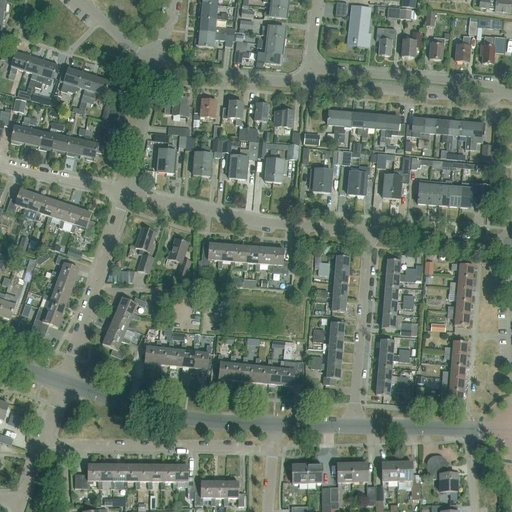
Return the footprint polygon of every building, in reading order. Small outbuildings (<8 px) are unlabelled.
[(284,10),(284,12),(286,12),(287,2),(267,0),(262,0),(262,4),(270,5),(270,9),(281,11),(282,9),(284,10)] [(402,0),(401,8),(415,10),(416,0),(402,0)] [(511,2),(496,0),(496,2),(481,0),(479,9),(495,11),(494,13),(510,15),(511,2)] [(346,19),(347,5),(336,4),(335,18),(346,19)] [(226,22),(227,16),(221,15),(220,17),(215,17),(216,7),(199,6),(198,14),(201,14),(200,20),(198,20),(215,21),(226,22)] [(348,43),(354,43),(354,45),(355,45),(355,44),(356,44),(356,48),(369,49),(370,36),(367,35),(370,10),(352,8),(349,29),(351,30),(351,33),(349,33),(348,43)] [(286,12),(284,12),(284,10),(282,9),(281,11),(270,9),(269,14),(263,13),(263,18),(285,21),(286,12)] [(399,21),(400,10),(388,10),(387,20),(399,21)] [(252,20),(253,13),(249,12),(241,11),(240,18),(252,20)] [(410,20),(411,11),(401,11),(400,21),(410,22),(410,20)] [(434,28),(435,14),(427,13),(426,28),(434,28)] [(214,28),(215,21),(198,20),(197,28),(199,28),(199,34),(231,37),(234,37),(235,31),(214,28)] [(494,31),(495,21),(478,20),(477,29),(494,31)] [(239,22),(238,35),(243,36),(243,30),(252,31),(253,24),(239,22)] [(476,36),(477,24),(474,24),(469,23),(468,36),(476,36)] [(283,41),(284,30),(262,28),(261,37),(266,38),(278,39),(278,38),(281,38),(280,41),(283,41)] [(376,30),(375,43),(379,43),(378,57),(389,58),(390,47),(393,47),(394,31),(376,30)] [(230,48),(231,37),(199,34),(198,40),(196,39),(195,48),(212,50),(213,41),(224,43),(224,47),(230,48)] [(401,59),(414,60),(415,49),(420,50),(421,36),(413,35),(412,44),(402,43),(401,59)] [(257,43),(256,46),(282,49),(283,41),(280,41),(281,38),(278,38),(278,39),(266,38),(266,42),(257,42),(257,43)] [(455,63),(468,64),(469,48),(468,48),(469,39),(463,38),(462,47),(456,47),(455,63)] [(493,48),(494,39),(484,38),(483,48),(481,47),(480,57),(482,58),(482,65),(493,66),(495,48),(493,48)] [(433,46),(430,46),(429,61),(441,62),(442,47),(444,47),(444,41),(433,40),(433,46)] [(281,59),(282,49),(256,46),(256,50),(265,51),(264,56),(276,57),(276,55),(279,56),(278,59),(281,59)] [(16,52),(16,55),(15,55),(11,69),(9,74),(10,74),(16,76),(17,71),(25,73),(30,56),(30,57),(22,55),(22,57),(16,55),(17,52),(16,52)] [(249,55),(235,53),(233,65),(240,66),(241,60),(248,61),(249,55)] [(257,55),(256,64),(280,67),(281,59),(278,59),(279,56),(276,55),(276,57),(264,56),(257,55)] [(30,56),(25,73),(32,75),(30,81),(36,83),(43,61),(42,63),(37,62),(37,59),(30,57),(30,56)] [(43,61),(36,83),(42,85),(50,87),(52,82),(56,68),(57,65),(56,65),(49,63),(49,65),(43,64),(44,61),(43,61)] [(63,84),(63,85),(62,90),(61,90),(60,93),(67,95),(67,93),(69,87),(77,89),(83,72),(82,72),(82,73),(75,70),(75,71),(74,73),(69,71),(69,70),(69,68),(68,71),(67,72),(63,71),(64,70),(63,69),(59,83),(63,84)] [(95,79),(89,77),(90,76),(90,75),(83,73),(83,72),(77,89),(84,91),(83,96),(89,98),(96,77),(96,76),(95,78),(95,79)] [(10,74),(8,80),(14,82),(16,76),(10,74)] [(89,98),(95,100),(96,95),(104,98),(109,84),(110,81),(109,81),(102,79),(101,80),(101,81),(95,79),(96,78),(96,77),(89,98)] [(46,93),(43,105),(49,107),(52,95),(46,93)] [(33,95),(30,102),(40,105),(42,98),(33,95)] [(115,95),(112,106),(124,108),(126,97),(115,95)] [(83,96),(81,103),(87,105),(89,98),(83,96)] [(57,110),(60,100),(54,98),(51,108),(57,110)] [(172,117),(187,119),(188,108),(186,108),(187,100),(173,99),(173,106),(165,105),(164,116),(172,116),(172,117)] [(20,108),(24,109),(26,102),(16,100),(13,112),(19,113),(20,108)] [(215,120),(217,103),(201,102),(200,115),(194,114),(193,121),(199,122),(199,119),(215,120)] [(228,104),(228,111),(222,110),(221,120),(235,121),(234,127),(240,128),(240,121),(241,121),(242,105),(228,104)] [(268,107),(255,106),(254,123),(261,124),(260,132),(266,132),(268,107)] [(123,113),(111,110),(110,116),(121,119),(123,113)] [(279,112),(279,114),(275,114),(274,115),(273,129),(292,130),(293,113),(279,112)] [(0,141),(3,126),(8,127),(10,116),(4,114),(0,113),(0,141)] [(338,148),(338,144),(340,115),(328,114),(327,127),(334,128),(333,147),(338,148)] [(352,116),(340,115),(338,144),(344,144),(344,131),(351,132),(351,129),(352,116)] [(108,122),(120,124),(121,119),(110,116),(108,122)] [(362,137),(363,117),(352,116),(351,129),(358,130),(358,137),(362,137)] [(374,131),(375,118),(363,117),(362,137),(362,139),(367,140),(367,130),(374,131)] [(28,130),(29,125),(30,119),(24,118),(21,129),(14,127),(10,145),(19,146),(19,145),(24,147),(28,130)] [(375,118),(374,131),(381,131),(381,138),(385,139),(387,118),(375,118)] [(399,119),(387,118),(385,139),(389,139),(390,132),(397,133),(397,137),(404,138),(405,126),(398,126),(399,119)] [(418,149),(422,149),(425,122),(413,121),(412,127),(407,127),(407,138),(412,139),(412,134),(419,134),(418,149)] [(120,124),(108,122),(107,127),(119,130),(120,124)] [(429,135),(435,136),(437,123),(425,122),(422,149),(427,150),(429,135)] [(437,123),(435,136),(443,136),(442,143),(447,143),(448,123),(437,123)] [(452,137),(459,138),(460,124),(448,123),(447,143),(446,150),(451,151),(452,137)] [(466,138),(465,145),(465,152),(470,152),(471,125),(460,124),(459,138),(466,138)] [(483,126),(471,125),(470,152),(476,152),(476,145),(482,146),(482,140),(483,126)] [(169,129),(168,135),(188,137),(189,131),(169,129)] [(30,149),(38,151),(42,133),(28,130),(24,147),(31,148),(30,149)] [(98,146),(90,144),(92,133),(86,131),(85,137),(84,143),(81,159),(86,160),(86,161),(94,163),(95,160),(96,154),(103,155),(104,147),(98,146)] [(256,144),(257,131),(248,131),(247,143),(256,144)] [(53,153),(56,137),(42,133),(38,151),(46,153),(47,151),(53,153)] [(320,136),(304,135),(303,146),(318,148),(320,136)] [(154,136),(154,143),(168,144),(168,137),(154,136)] [(66,157),(70,140),(56,137),(53,153),(58,154),(58,155),(66,157)] [(186,150),(187,139),(179,138),(178,150),(186,150)] [(81,159),(84,143),(70,140),(66,157),(74,159),(74,157),(81,159)] [(214,154),(214,160),(221,160),(222,141),(212,140),(211,154),(214,154)] [(232,143),(223,142),(221,155),(231,156),(232,143)] [(239,156),(239,158),(237,181),(246,182),(246,176),(247,162),(256,163),(258,145),(249,144),(248,152),(239,151),(239,156)] [(257,160),(265,161),(266,145),(259,144),(257,160)] [(167,152),(165,174),(174,175),(176,153),(174,153),(174,148),(168,147),(167,152)] [(288,147),(287,161),(297,162),(298,148),(288,147)] [(395,147),(387,147),(386,154),(394,155),(395,147)] [(493,148),(483,147),(481,163),(491,164),(493,148)] [(203,155),(201,176),(201,178),(209,179),(210,176),(212,156),(209,156),(210,148),(204,148),(203,155)] [(274,161),(275,152),(270,151),(270,161),(266,161),(265,183),(273,184),(275,161),(274,161)] [(157,174),(165,174),(167,152),(159,152),(157,174)] [(340,167),(341,154),(334,153),(332,166),(340,167)] [(351,154),(350,154),(343,154),(342,167),(350,167),(351,159),(360,159),(360,154),(351,154)] [(201,178),(201,176),(203,155),(195,155),(193,176),(193,177),(201,178)] [(385,171),(386,157),(377,156),(376,170),(385,171)] [(229,180),(237,181),(239,158),(227,158),(226,172),(229,172),(229,180)] [(409,172),(410,160),(403,159),(402,172),(409,172)] [(418,160),(412,159),(411,171),(417,172),(417,170),(420,170),(421,167),(431,167),(432,162),(418,161),(418,160)] [(273,184),(282,184),(282,175),(286,176),(287,162),(275,161),(273,184)] [(358,175),(358,176),(356,197),(365,198),(366,176),(369,176),(369,169),(358,168),(358,175)] [(321,195),(323,176),(323,172),(311,171),(310,176),(309,190),(313,190),(313,194),(321,195)] [(323,172),(323,176),(321,195),(329,195),(331,176),(332,173),(323,172)] [(393,172),(393,179),(391,201),(399,201),(401,185),(408,185),(409,172),(402,172),(402,173),(393,172)] [(356,197),(358,176),(358,175),(349,174),(348,197),(356,197)] [(382,200),(391,201),(393,179),(384,178),(382,200)] [(418,205),(427,206),(429,183),(420,182),(418,205)] [(438,207),(448,208),(450,189),(451,189),(452,183),(445,182),(445,184),(440,184),(438,207)] [(440,184),(429,183),(427,206),(438,207),(440,184)] [(459,208),(470,209),(471,193),(476,193),(476,186),(461,184),(460,190),(459,208)] [(478,186),(476,210),(486,211),(488,186),(478,186)] [(451,189),(450,189),(448,208),(459,208),(460,190),(451,189)] [(16,207),(24,210),(26,210),(31,195),(19,191),(15,202),(10,200),(6,212),(14,214),(16,207)] [(26,210),(24,210),(22,217),(26,218),(28,211),(36,214),(38,214),(43,199),(31,195),(26,210)] [(47,221),(48,218),(50,218),(55,203),(43,199),(38,214),(36,214),(34,221),(37,222),(39,219),(47,221)] [(67,207),(55,203),(50,218),(48,218),(47,221),(46,225),(49,226),(50,223),(58,226),(59,222),(62,222),(67,207)] [(71,226),(72,226),(73,226),(79,211),(67,207),(62,222),(59,222),(58,226),(57,229),(61,230),(64,223),(71,226)] [(94,224),(88,222),(91,215),(79,211),(73,226),(72,226),(71,226),(69,233),(73,234),(75,227),(85,230),(83,238),(88,240),(94,224)] [(155,234),(141,230),(134,249),(139,251),(138,256),(142,257),(137,272),(147,276),(152,260),(146,258),(148,254),(151,255),(153,247),(151,246),(155,234)] [(188,245),(174,241),(170,254),(169,253),(167,260),(181,265),(176,279),(184,281),(190,264),(182,261),(188,245)] [(218,263),(220,263),(221,246),(208,245),(207,257),(202,256),(201,262),(201,268),(201,269),(209,270),(210,262),(218,263)] [(221,246),(220,263),(218,263),(218,270),(222,271),(222,263),(230,264),(232,264),(234,247),(221,246)] [(243,265),(245,265),(246,248),(234,247),(232,264),(230,264),(231,271),(234,272),(235,264),(243,265)] [(246,248),(245,265),(243,265),(243,272),(247,272),(248,265),(255,266),(257,266),(259,249),(246,248)] [(35,251),(28,249),(26,255),(33,257),(35,251)] [(69,249),(66,256),(80,260),(82,254),(69,249)] [(260,266),(267,267),(270,267),(271,250),(259,249),(257,266),(255,266),(256,273),(259,274),(260,266)] [(284,251),(271,250),(270,267),(267,267),(268,274),(271,274),(272,272),(282,273),(282,275),(287,276),(289,263),(283,263),(284,251)] [(0,269),(4,271),(8,259),(1,257),(0,258),(0,269)] [(25,260),(19,257),(16,265),(23,267),(25,260)] [(60,275),(59,277),(74,282),(79,270),(68,266),(70,261),(58,257),(55,264),(62,267),(60,275)] [(41,258),(36,261),(39,266),(44,263),(41,258)] [(335,258),(334,272),(347,273),(348,259),(335,258)] [(31,273),(35,262),(29,260),(26,272),(31,273)] [(386,276),(399,277),(400,264),(387,263),(386,276)] [(434,264),(425,263),(424,275),(433,276),(434,264)] [(459,271),(458,278),(472,279),(473,267),(451,265),(451,271),(459,271)] [(416,270),(416,273),(405,272),(405,278),(415,279),(421,280),(422,270),(416,270)] [(333,285),(346,286),(347,273),(334,272),(333,285)] [(60,275),(52,273),(51,276),(58,279),(55,287),(55,289),(70,294),(74,282),(59,277),(60,275)] [(121,273),(121,284),(134,285),(134,273),(121,273)] [(405,278),(399,277),(386,276),(385,290),(398,291),(398,284),(415,286),(415,279),(405,278)] [(471,291),(472,279),(458,278),(458,284),(450,283),(450,289),(471,291)] [(243,280),(231,279),(230,287),(243,288),(243,280)] [(250,289),(256,289),(256,285),(256,282),(244,281),(243,288),(250,289)] [(51,298),(50,301),(66,306),(70,294),(55,289),(55,287),(48,284),(47,288),(54,290),(51,298)] [(346,286),(333,285),(333,299),(345,300),(346,286)] [(457,295),(456,302),(470,303),(471,291),(450,289),(449,295),(457,295)] [(385,290),(384,304),(397,305),(397,298),(398,291),(385,290)] [(47,310),(46,313),(61,318),(66,306),(50,301),(51,298),(44,296),(42,299),(49,302),(47,310)] [(345,300),(333,299),(332,313),(344,313),(345,300)] [(117,312),(132,318),(131,320),(132,320),(139,323),(140,319),(133,316),(137,307),(144,310),(146,305),(135,300),(133,305),(122,300),(117,312)] [(2,303),(0,310),(0,316),(10,320),(15,304),(9,302),(8,305),(2,303)] [(448,308),(447,314),(469,315),(470,303),(456,302),(455,308),(448,308)] [(383,317),(395,318),(397,305),(384,304),(383,317)] [(44,339),(48,327),(57,330),(61,318),(46,313),(47,310),(39,308),(38,311),(45,314),(42,323),(35,321),(30,334),(44,339)] [(131,320),(132,318),(117,312),(112,323),(127,330),(126,332),(127,332),(134,334),(135,331),(128,328),(132,320),(131,320)] [(468,328),(469,315),(447,314),(447,319),(454,320),(454,327),(468,328)] [(395,318),(383,317),(382,331),(394,332),(395,318)] [(126,332),(127,330),(112,323),(107,334),(122,341),(121,343),(129,346),(130,342),(123,339),(127,332),(126,332)] [(430,331),(444,333),(444,326),(431,324),(430,331)] [(330,325),(330,332),(329,339),(342,340),(343,326),(330,325)] [(401,326),(400,337),(417,339),(418,327),(411,326),(411,327),(401,326)] [(121,343),(122,341),(107,334),(102,346),(112,350),(109,356),(122,361),(125,353),(118,350),(121,343)] [(342,340),(329,339),(328,352),(341,353),(342,340)] [(156,367),(158,350),(161,350),(161,342),(157,342),(156,350),(148,349),(148,341),(145,341),(144,348),(145,348),(144,365),(156,367)] [(169,368),(171,351),(173,352),(173,344),(169,343),(168,351),(161,350),(158,350),(156,367),(169,368)] [(392,358),(392,356),(393,344),(381,343),(380,357),(392,358)] [(444,348),(444,354),(466,356),(467,344),(452,343),(452,349),(444,348)] [(181,369),(183,353),(186,353),(186,345),(183,345),(182,353),(173,352),(171,351),(169,368),(181,369)] [(186,353),(183,353),(181,369),(194,371),(195,354),(198,354),(198,346),(195,346),(194,354),(186,353)] [(198,354),(195,354),(194,371),(206,372),(208,355),(210,356),(211,348),(207,347),(206,355),(197,355),(198,354)] [(340,367),(341,353),(328,352),(327,366),(340,367)] [(451,361),(451,367),(465,368),(466,356),(444,354),(443,360),(451,361)] [(231,382),(232,366),(234,366),(235,358),(231,358),(230,365),(222,365),(222,357),(219,356),(218,364),(219,364),(218,381),(231,382)] [(398,358),(392,358),(380,357),(378,370),(391,371),(392,363),(398,363),(398,365),(408,365),(409,359),(398,358)] [(243,367),(234,366),(232,366),(231,382),(243,383),(245,367),(247,367),(247,359),(243,359),(243,367)] [(247,367),(245,367),(243,383),(255,384),(257,368),(259,368),(259,360),(256,360),(255,368),(247,367)] [(255,384),(268,386),(269,369),(272,369),(272,362),(268,361),(268,369),(259,368),(257,368),(255,384)] [(272,369),(269,369),(268,386),(280,387),(282,370),(284,371),(284,363),(280,363),(280,370),(272,369)] [(293,371),(284,371),(282,370),(280,387),(293,388),(293,385),(302,386),(304,364),(294,364),(293,371)] [(322,365),(311,364),(311,371),(327,372),(326,379),(324,379),(324,387),(335,388),(336,380),(339,380),(340,367),(327,366),(322,365)] [(442,372),(442,378),(464,380),(465,368),(451,367),(450,373),(442,372)] [(391,378),(391,371),(378,370),(377,383),(390,384),(396,385),(397,378),(391,378)] [(449,385),(449,391),(463,392),(464,380),(442,378),(441,384),(449,385)] [(390,384),(377,383),(376,397),(389,398),(390,384)] [(407,385),(407,386),(396,385),(396,391),(406,392),(406,393),(412,394),(412,385),(407,385)] [(416,389),(415,399),(423,400),(424,390),(416,389)] [(462,405),(463,392),(449,391),(448,398),(440,397),(440,403),(462,405)] [(0,403),(0,421),(2,423),(8,406),(0,403)] [(29,422),(16,417),(12,427),(26,431),(29,422)] [(445,476),(445,466),(445,464),(444,462),(443,461),(441,459),(440,459),(438,459),(435,459),(433,459),(431,460),(430,461),(429,462),(428,464),(428,466),(428,480),(439,480),(440,493),(450,493),(457,493),(456,484),(458,484),(458,475),(445,476)] [(397,483),(396,463),(381,464),(382,483),(397,483)] [(419,477),(411,477),(411,463),(396,463),(397,483),(411,482),(412,487),(411,487),(411,501),(419,501),(419,477)] [(352,483),(352,464),(337,465),(337,484),(352,483)] [(366,464),(352,464),(352,483),(367,483),(366,464)] [(298,484),(307,484),(307,465),(291,466),(292,485),(286,485),(286,498),(295,497),(295,489),(298,488),(298,484)] [(321,465),(307,465),(307,484),(321,484),(321,465)] [(99,483),(100,467),(87,467),(87,479),(81,479),(81,491),(89,491),(89,483),(97,483),(99,483)] [(100,467),(99,483),(97,483),(98,491),(102,491),(102,483),(110,483),(112,483),(112,467),(100,467)] [(114,483),(122,484),(125,484),(125,467),(112,467),(112,483),(110,483),(110,491),(114,491),(114,483)] [(125,467),(125,484),(122,484),(123,491),(127,491),(127,484),(135,484),(137,484),(137,467),(125,467)] [(137,467),(137,484),(135,484),(135,492),(139,492),(139,484),(147,484),(150,484),(150,467),(137,467)] [(152,484),(160,484),(162,484),(162,467),(150,467),(150,484),(147,484),(148,492),(152,492),(152,484)] [(162,467),(162,484),(160,484),(160,492),(164,492),(164,484),(172,484),(175,484),(175,467),(162,467)] [(175,467),(175,484),(172,484),(173,492),(177,492),(177,484),(187,484),(187,492),(193,492),(193,480),(188,480),(188,468),(175,467)] [(210,500),(212,500),(213,483),(200,483),(200,495),(194,495),(194,508),(202,508),(202,500),(210,500)] [(223,500),(225,500),(225,484),(213,483),(212,500),(210,500),(211,508),(215,508),(215,500),(223,500)] [(238,484),(225,484),(225,500),(223,500),(223,508),(227,508),(227,500),(238,500),(238,508),(244,508),(244,495),(238,495),(238,484)] [(375,502),(375,488),(366,489),(367,502),(375,502)] [(383,502),(382,488),(375,488),(375,502),(376,509),(382,508),(382,502),(383,502)] [(330,511),(330,503),(330,489),(322,490),(322,511),(330,511)] [(330,489),(330,503),(338,503),(338,489),(329,489),(330,489)]
